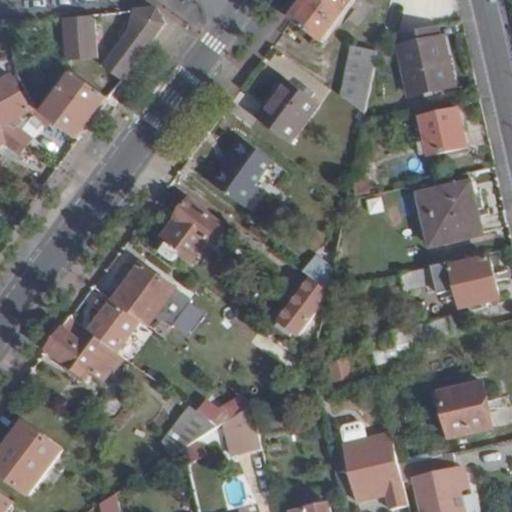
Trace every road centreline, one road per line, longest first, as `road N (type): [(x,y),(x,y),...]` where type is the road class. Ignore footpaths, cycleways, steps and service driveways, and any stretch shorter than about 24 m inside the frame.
road 1 (tertiary): [(245,0),(0,331)]
road 2 (residential): [(511,119),(484,0)]
